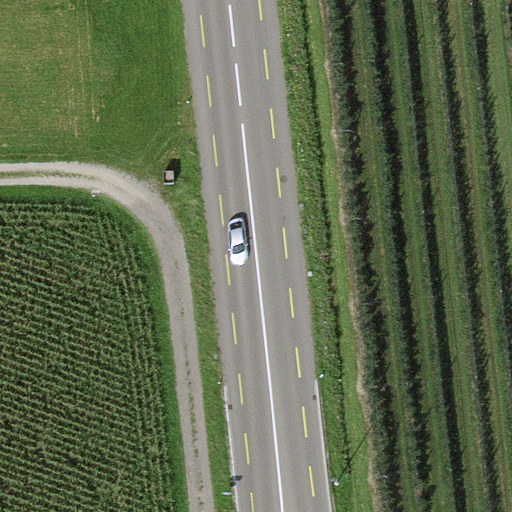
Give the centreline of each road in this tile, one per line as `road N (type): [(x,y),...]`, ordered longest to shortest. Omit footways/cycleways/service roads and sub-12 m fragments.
road 1 (secondary): [(284,511),(230,0)]
road 2 (track): [(208,511),(184,254),(164,214),(113,183),(0,184)]
